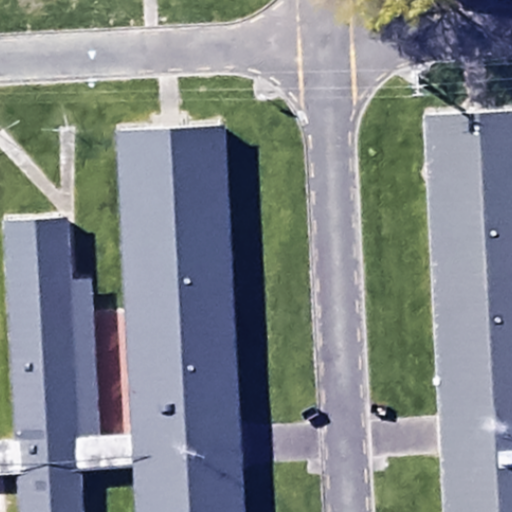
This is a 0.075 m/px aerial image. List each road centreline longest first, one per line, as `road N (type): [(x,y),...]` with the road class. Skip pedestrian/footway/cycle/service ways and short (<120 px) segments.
road 1 (unclassified): [(354,511),(328,40)]
road 2 (unclassified): [(0,57),(328,40)]
road 3 (unclassified): [(328,40),(511,31)]
